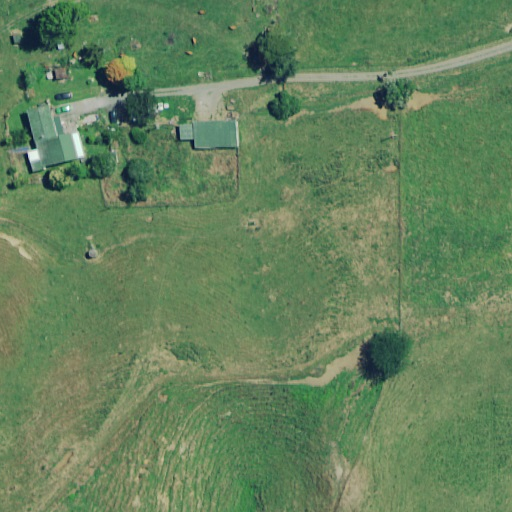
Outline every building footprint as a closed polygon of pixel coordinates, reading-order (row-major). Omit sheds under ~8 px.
[(19,31),(9,33),(12,45),(22,43),(19,31)] [(126,105),(108,106),(109,123),(127,122),(126,105)] [(45,169),(45,167),(84,157),(78,132),(65,135),(60,115),(53,117),(50,106),(28,111),(37,150),(28,152),(32,170),(33,173),(45,169)] [(182,113),(176,106),(164,116),(169,123),(182,113)] [(238,148),(236,121),(180,124),(181,141),(196,140),(197,150),(238,148)]
